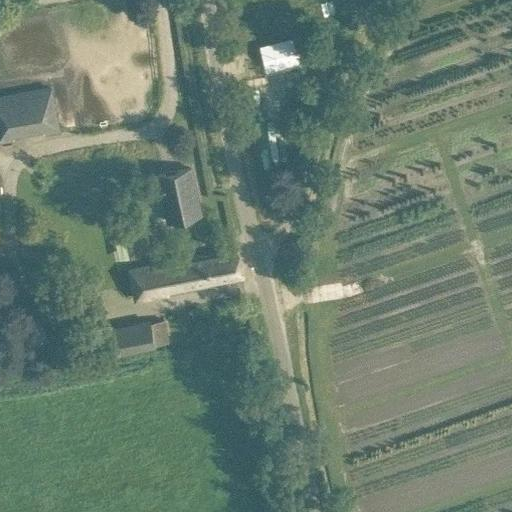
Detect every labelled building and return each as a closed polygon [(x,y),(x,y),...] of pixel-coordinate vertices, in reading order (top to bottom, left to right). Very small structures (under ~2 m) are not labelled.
[(42,132),(57,130),(50,87),(0,96),(0,140),(12,138),(11,133),(41,127),(42,132)] [(156,175),(168,219),(201,212),(191,168),(156,175)] [(116,233),(118,255),(142,253),(140,232),(116,233)] [(127,270),(132,299),(243,276),(237,247),(127,270)] [(104,329),(109,354),(154,345),(149,320),(104,329)]
